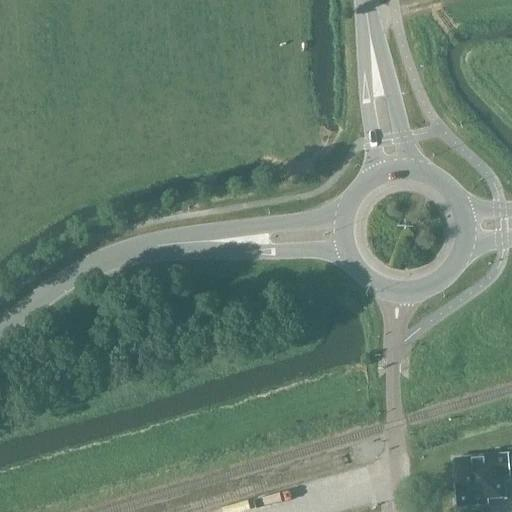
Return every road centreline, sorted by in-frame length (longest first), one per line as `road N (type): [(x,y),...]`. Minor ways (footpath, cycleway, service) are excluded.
road 1 (tertiary): [(0,331),(71,276),(122,253),(341,236)]
road 2 (unclassified): [(402,511),(392,374),(396,293)]
road 3 (tertiary): [(394,171),(367,0)]
